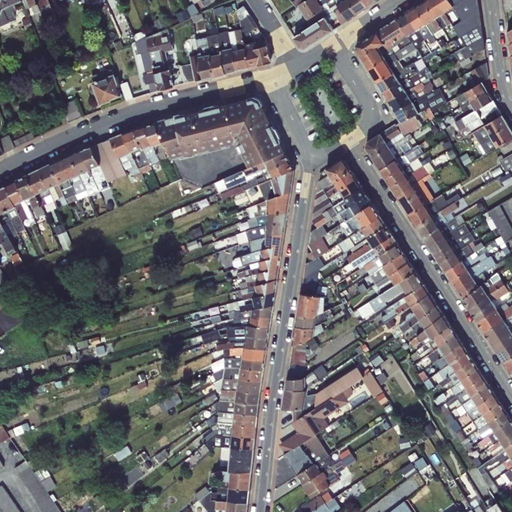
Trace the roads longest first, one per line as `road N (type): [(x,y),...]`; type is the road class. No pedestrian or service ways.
road 1 (residential): [(311,153),(259,511)]
road 2 (residential): [(511,396),(349,143)]
road 3 (residential): [(0,173),(153,106),(280,82)]
